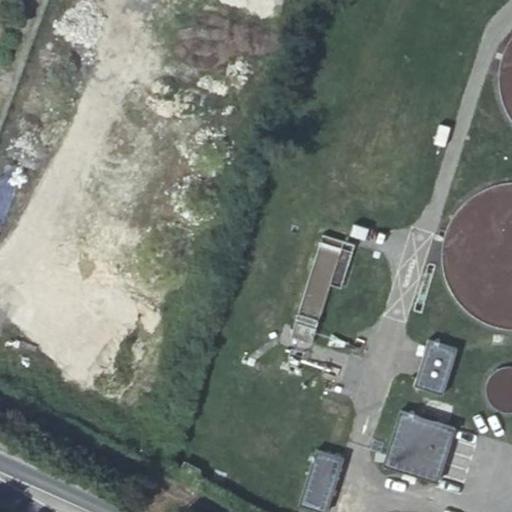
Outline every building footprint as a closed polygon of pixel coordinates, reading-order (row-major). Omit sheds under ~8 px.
[(356,243),(323,233),(292,336),(312,342),(330,283),(342,290),(356,243)] [(411,384),(440,394),(455,347),(426,338),(411,384)] [(511,367),(508,367),(504,367),(501,368),(497,369),(494,371),(491,373),(488,376),(486,379),(484,383),(483,387),(483,390),(483,394),(484,398),(486,401),(488,404),(490,407),(493,409),(496,411),(499,413),(503,413),(506,414),(510,413),(511,412),(511,367)] [(383,464),(437,481),(455,427),(400,410),(383,464)] [(299,506),(319,511),(326,511),(343,458),(316,450),(299,506)] [(179,475),(195,483),(203,467),(187,459),(179,475)]
